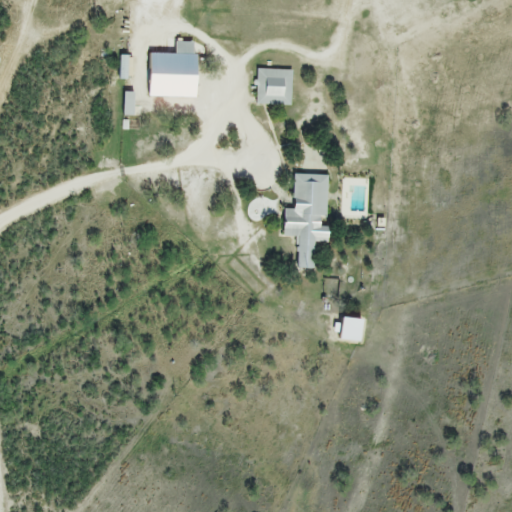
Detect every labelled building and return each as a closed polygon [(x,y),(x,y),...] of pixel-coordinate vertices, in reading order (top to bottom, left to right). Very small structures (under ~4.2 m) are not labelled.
[(148,95),(149,51),(176,52),(176,40),(196,40),(194,96),(148,95)] [(119,77),(120,53),(128,53),(128,77),(119,77)] [(293,67),(293,102),(257,102),(257,67),(293,67)] [(124,113),(125,90),(134,90),(133,113),(124,113)] [(313,268),(296,267),(297,236),(282,235),(283,207),(293,208),(294,173),(327,174),(326,215),(319,215),(319,225),(328,225),(328,241),(314,241),(313,268)] [(343,316),(363,317),(361,339),(341,338),(343,316)]
